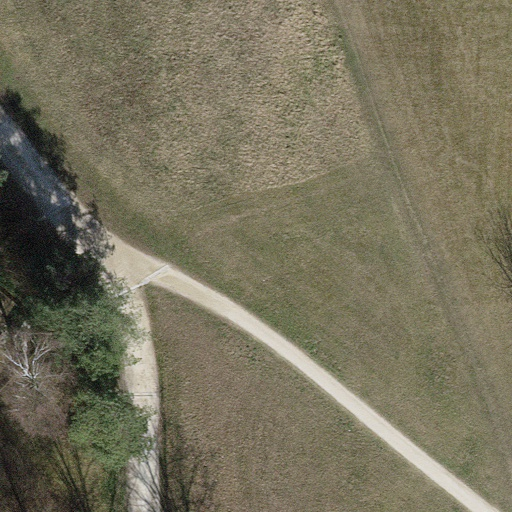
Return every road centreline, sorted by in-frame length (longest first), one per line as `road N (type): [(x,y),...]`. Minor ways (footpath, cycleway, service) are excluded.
road 1 (track): [(88,237),(123,300),(137,351),(142,511)]
road 2 (track): [(0,126),(88,237)]
